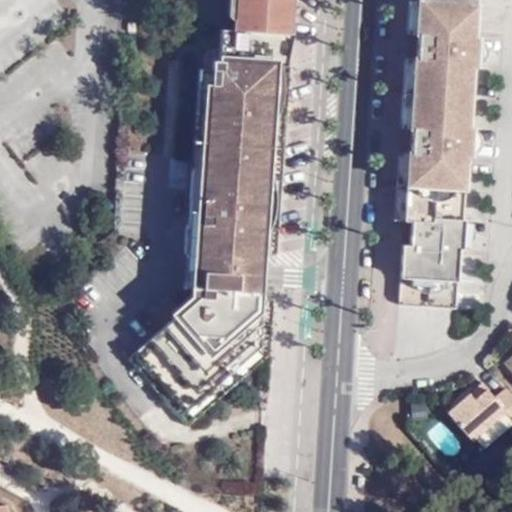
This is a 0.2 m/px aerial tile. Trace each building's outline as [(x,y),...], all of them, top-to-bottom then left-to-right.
[(233,29),(258,32),(260,0),(227,0),(227,14),(234,15),(233,29)] [(294,0),(260,0),(258,32),(292,34),(294,0)] [(427,0),(426,19),(438,20),(438,32),(426,32),(423,57),(419,127),(418,153),(432,154),(432,168),(415,167),(413,206),(428,207),(428,221),(417,220),(416,243),(410,242),(405,307),(464,311),(483,2),(472,3),(472,0),(427,0)] [(426,19),(427,0),(415,0),(413,31),(426,32),(438,32),(438,20),(426,19)] [(290,66),(282,51),(264,49),(265,32),(259,32),(220,30),(219,46),(215,50),(212,51),(206,54),(205,56),(204,60),(203,69),(198,69),(184,287),(197,288),(195,303),(192,303),(128,359),(187,427),(270,354),(274,300),(256,294),(259,259),(277,255),(290,66)] [(290,66),(292,35),(265,32),(264,49),(282,51),(290,66)] [(419,127),(423,57),(413,56),(408,127),(419,127)] [(432,154),(418,153),(407,152),(402,219),(417,220),(428,221),(428,207),(413,206),(415,167),(432,168),(432,154)] [(511,421),(511,395),(508,391),(498,402),(484,388),(450,419),(474,444),(507,416),(511,421)] [(446,458),(462,446),(441,419),(425,431),(446,458)]
